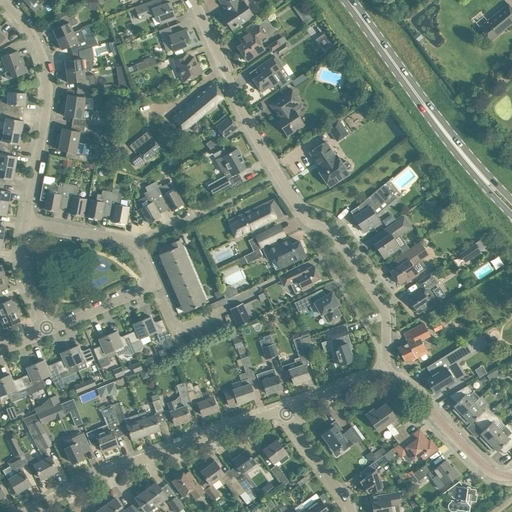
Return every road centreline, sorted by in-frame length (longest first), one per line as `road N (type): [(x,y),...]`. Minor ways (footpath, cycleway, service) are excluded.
road 1 (residential): [(386,374),(382,304),(336,236),(304,218),(237,102),(193,0)]
road 2 (residential): [(29,511),(91,480),(283,410)]
road 3 (residential): [(26,222),(48,100),(46,69),(30,29),(2,0)]
road 4 (secondary): [(452,140),(347,0)]
road 5 (residential): [(511,473),(491,471),(400,377),(386,374)]
road 6 (residential): [(49,325),(153,278),(140,231)]
road 7 (residential): [(347,511),(283,410)]
